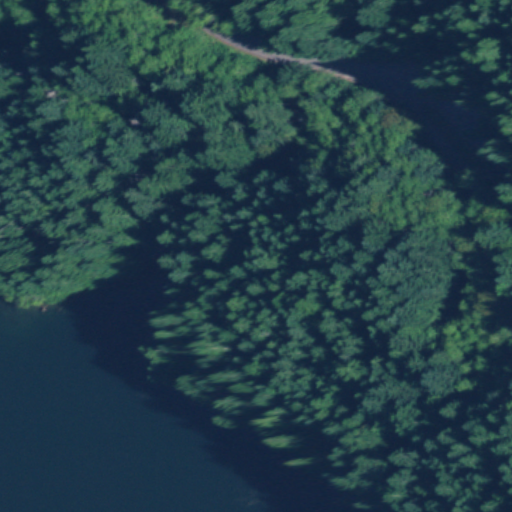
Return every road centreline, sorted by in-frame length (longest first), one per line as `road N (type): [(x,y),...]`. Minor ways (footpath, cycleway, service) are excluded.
road 1 (track): [(388,81),(511,314)]
road 2 (residential): [(166,0),(388,81)]
road 3 (residential): [(511,197),(470,134),(426,94),(388,81)]
